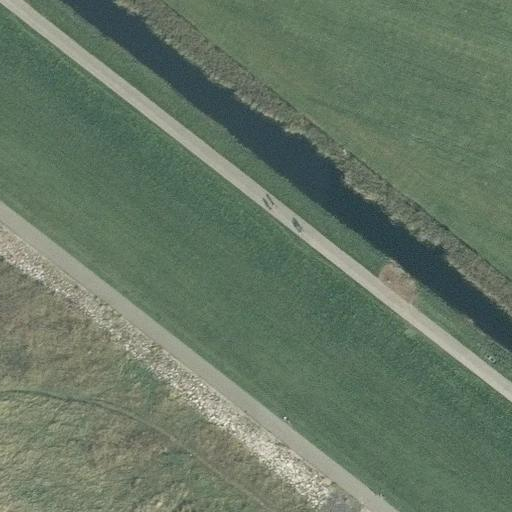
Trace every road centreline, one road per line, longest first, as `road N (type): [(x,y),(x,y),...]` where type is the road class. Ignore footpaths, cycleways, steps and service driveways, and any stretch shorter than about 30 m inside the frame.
road 1 (unclassified): [(511,395),(6,0)]
road 2 (unclassified): [(0,227),(363,511)]
